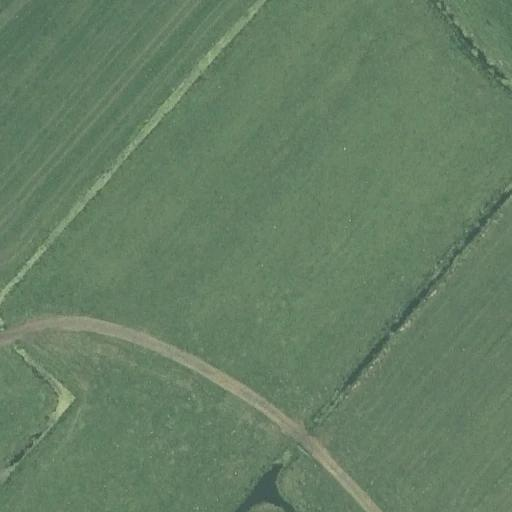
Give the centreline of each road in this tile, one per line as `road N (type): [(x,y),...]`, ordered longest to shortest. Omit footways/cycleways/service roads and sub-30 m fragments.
road 1 (track): [(274,411),(93,320),(0,339)]
road 2 (track): [(370,511),(274,411)]
road 3 (track): [(274,411),(195,511)]
